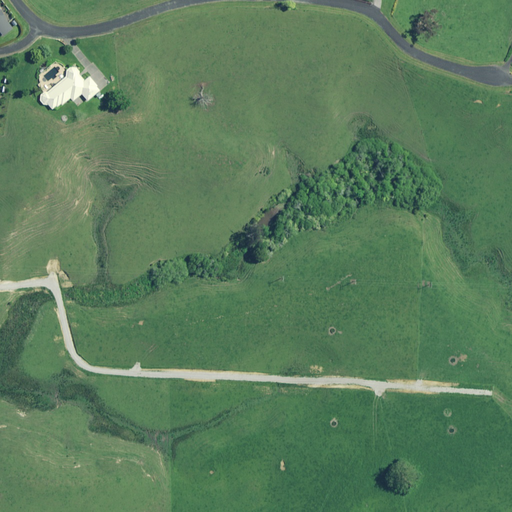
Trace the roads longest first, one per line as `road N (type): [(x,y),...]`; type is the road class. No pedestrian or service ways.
road 1 (residential): [(317,0),(373,13),(410,50),(438,63),(511,81)]
road 2 (residential): [(39,26),(93,30),(188,0)]
